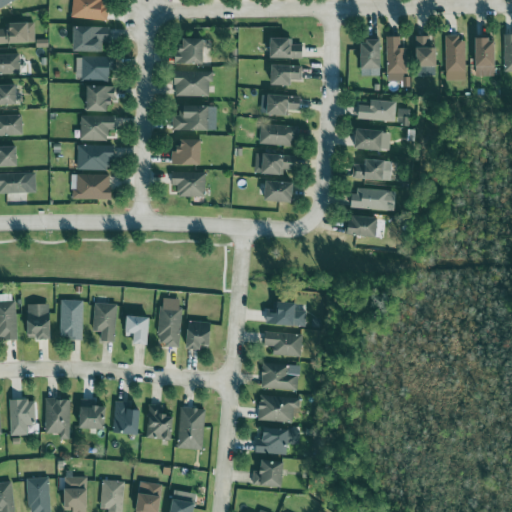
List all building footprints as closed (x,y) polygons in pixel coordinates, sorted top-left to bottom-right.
[(0,0),(0,9),(17,0),(0,0)] [(105,20),(106,0),(72,0),(72,19),(105,20)] [(0,43),(35,43),(34,22),(10,23),(11,29),(0,29),(0,43)] [(110,52),(110,27),(74,26),(74,51),(110,52)] [(437,48),(430,47),(430,36),(417,36),(416,76),(437,76),(437,48)] [(511,36),(504,36),(503,72),(511,71),(511,36)] [(303,59),(303,45),(292,44),(292,38),(272,37),(271,58),(303,59)] [(407,48),(400,48),(400,37),(386,37),(387,82),(402,81),(402,86),(408,86),(407,48)] [(466,82),(465,37),(445,37),(445,82),(466,82)] [(476,77),(496,76),(495,38),(476,39),(476,77)] [(176,64),(205,64),(204,39),(185,39),(185,48),(176,48),(176,64)] [(382,40),(362,40),(362,69),(382,69),(382,40)] [(0,54),(0,74),(20,74),(19,54),(0,54)] [(76,57),(76,81),(116,80),(116,57),(76,57)] [(302,80),(302,65),(272,65),(273,85),(292,85),(292,80),(302,80)] [(211,72),(175,71),(174,96),(211,97),(211,72)] [(0,105),(18,104),(17,84),(0,84),(0,105)] [(114,87),(87,86),(86,111),(113,112),(114,87)] [(300,96),(262,95),(261,114),(288,115),(288,110),(300,110),(300,96)] [(396,101),(371,100),(371,105),(358,105),(358,120),(395,122),(396,101)] [(172,116),(173,131),(217,130),(216,106),(179,106),(180,115),(172,116)] [(409,110),(398,109),(398,122),(408,123),(409,110)] [(0,136),(22,136),(22,115),(0,115),(0,136)] [(80,141),(108,142),(108,130),(115,130),(115,117),(81,116),(80,141)] [(294,145),(295,125),(260,125),(260,145),(294,145)] [(384,150),(384,130),(357,129),(356,149),(384,150)] [(202,165),(202,140),(180,139),(180,152),(172,151),(171,165),(202,165)] [(109,171),(109,159),(114,159),(114,146),(77,145),(77,170),(109,171)] [(0,166),(18,166),(17,146),(0,146),(0,166)] [(255,154),(255,173),(283,174),(283,170),(295,171),(295,155),(255,154)] [(385,160),(366,159),(366,165),(353,165),(352,179),(385,180),(385,160)] [(206,197),(206,172),(172,172),(172,186),(178,186),(178,197),(206,197)] [(0,193),(36,193),(35,173),(0,173),(0,193)] [(71,175),(72,200),(111,199),(111,174),(71,175)] [(294,182),(267,181),(266,201),(294,202),(294,182)] [(353,209),(388,211),(389,190),(354,189),(353,209)] [(345,217),(345,235),(378,237),(379,218),(345,217)] [(0,340),(17,339),(15,294),(0,294),(0,340)] [(60,339),(83,339),(83,301),(61,300),(60,339)] [(267,309),(266,324),(305,326),(306,312),(296,311),(297,303),(272,302),(272,310),(267,309)] [(116,342),(117,304),(94,303),(93,332),(101,332),(100,341),(116,342)] [(50,304),(27,305),(28,335),(37,335),(37,340),(51,340),(50,304)] [(158,345),(180,346),(182,308),(159,307),(158,345)] [(149,345),(150,318),(127,316),(126,335),(135,336),(134,344),(149,345)] [(188,349),(202,350),(202,345),(211,345),(211,323),(189,322),(188,349)] [(302,334),(265,333),(265,346),(274,346),(273,355),(301,356),(302,334)] [(262,389),(298,389),(299,365),(262,364),(262,389)] [(299,398),(260,396),(259,421),(297,422),(299,398)] [(60,434),(60,440),(69,440),(70,399),(45,399),(44,434),(60,434)] [(35,400),(10,401),(11,436),(27,436),(27,425),(35,425),(35,400)] [(107,407),(94,407),(94,400),(80,400),(79,429),(106,430),(107,407)] [(113,434),(139,435),(140,410),(127,409),(127,402),(115,402),(113,434)] [(161,405),(148,405),(147,439),(172,439),(173,416),(161,416),(161,405)] [(205,409),(179,408),(178,449),(204,450),(205,409)] [(300,430),(265,429),(265,440),(257,439),(256,454),(287,455),(288,444),(299,445),(300,430)] [(254,472),(253,485),(283,487),(285,462),(262,461),(262,472),(254,472)] [(50,511),(49,478),(28,479),(28,511),(50,511)] [(65,510),(74,510),(73,511),(87,511),(88,478),(65,478),(65,510)] [(108,510),(108,511),(123,511),(124,482),(102,481),(101,509),(108,510)] [(0,511),(14,511),(13,482),(0,482),(0,511)] [(159,511),(163,485),(141,482),(136,511),(159,511)] [(194,511),(198,494),(175,491),(171,511),(194,511)]
